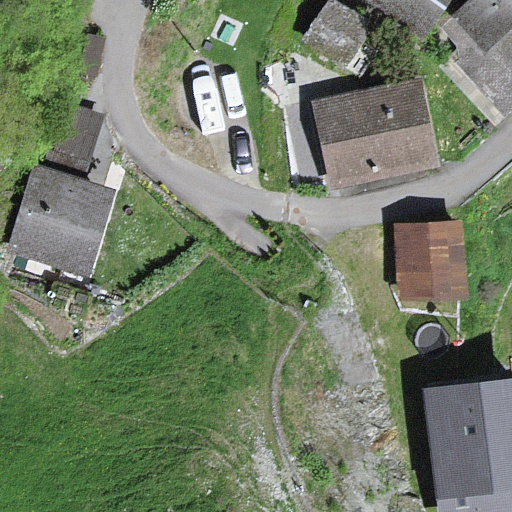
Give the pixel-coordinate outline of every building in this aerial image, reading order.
[(436,0),(369,0),(415,31),(436,0)] [(511,0),(472,0),(447,27),(467,46),(445,69),(475,98),(493,116),(511,96),(511,0)] [(340,59),(362,20),(329,2),(308,40),(340,59)] [(427,162),(413,86),(316,104),(330,180),(427,162)] [(98,115),(71,107),(51,175),(35,170),(12,248),(81,269),(104,192),(77,183),(98,115)] [(456,295),(452,224),(400,227),(403,298),(456,295)] [(511,511),(511,378),(423,391),(440,511),(511,511)]
